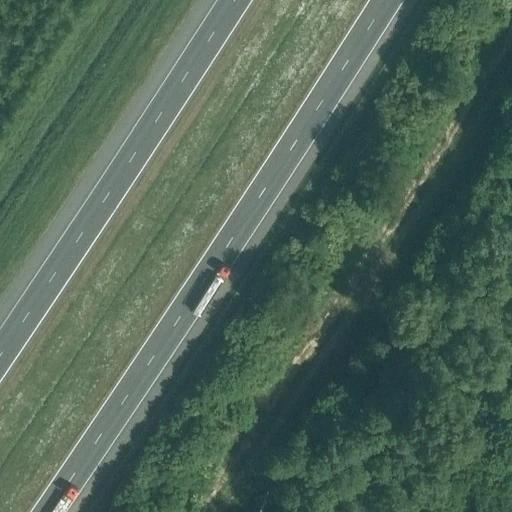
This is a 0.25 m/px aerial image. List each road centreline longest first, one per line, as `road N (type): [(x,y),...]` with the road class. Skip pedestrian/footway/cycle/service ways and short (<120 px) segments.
road 1 (motorway): [(47,511),(387,0)]
road 2 (motorway): [(233,0),(0,354)]
